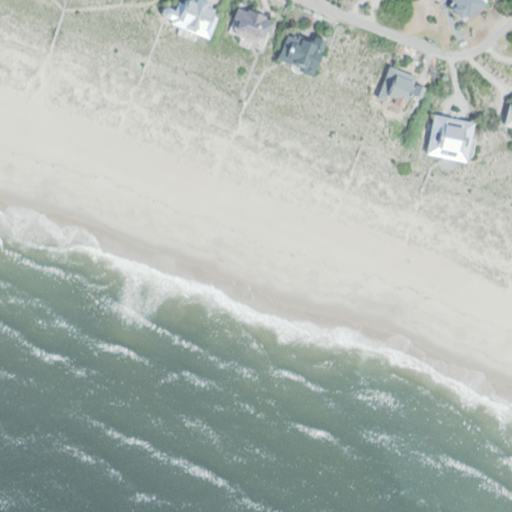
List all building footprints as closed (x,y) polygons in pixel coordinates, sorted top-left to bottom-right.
[(189,0),(208,0),(217,3),(214,10),(222,12),(211,40),(170,25),(173,18),(167,17),(165,12),(167,7),(171,7),(177,9),(181,0),(188,3),(189,0)] [(484,0),(491,7),(465,21),(451,6),(457,0),(484,0)] [(242,6),(279,20),(270,44),(232,30),(242,6)] [(316,43),(318,37),(330,42),(317,75),(277,59),(288,32),(316,43)] [(391,65),(418,75),(415,83),(429,89),(424,100),(412,95),(407,108),(379,98),(391,65)] [(436,114),(477,122),(470,162),(429,154),(436,114)]
